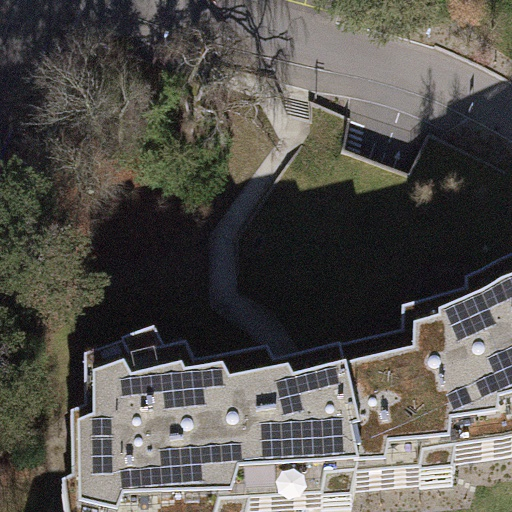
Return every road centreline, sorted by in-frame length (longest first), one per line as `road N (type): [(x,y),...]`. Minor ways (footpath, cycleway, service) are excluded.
road 1 (residential): [(167,0),(409,69)]
road 2 (residential): [(48,0),(0,122)]
